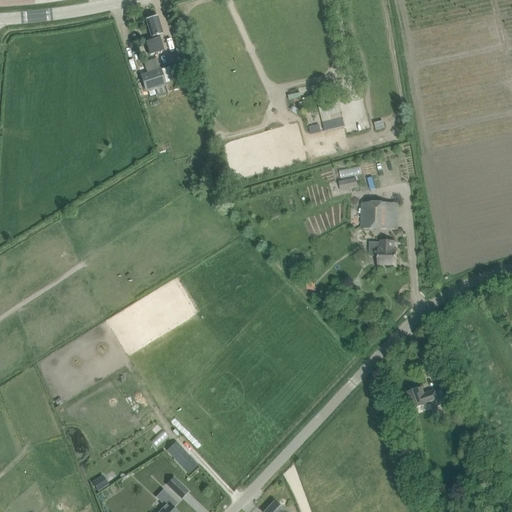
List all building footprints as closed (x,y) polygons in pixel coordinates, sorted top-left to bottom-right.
[(146,20),(149,29),(152,39),(144,41),(149,55),(164,50),(159,35),(162,34),(160,26),(157,16),(146,20)] [(163,70),(142,77),(147,93),(168,86),(163,70)] [(314,101),(304,103),(306,111),(310,110),(316,108),(314,101)] [(336,104),(319,108),(321,118),(323,124),(342,119),(341,113),(338,103),(336,104)] [(361,202),(360,228),(385,229),(385,212),(398,212),(399,203),(361,202)] [(369,256),(378,257),(378,264),(396,265),(396,249),(394,249),(395,241),(380,240),(380,242),(369,242),(369,256)] [(306,287),(315,288),(316,279),(307,278),(306,287)] [(406,393),(410,403),(412,409),(426,404),(439,399),(441,405),(447,403),(442,390),(436,392),(435,390),(423,395),(420,388),(406,393)] [(421,442),(418,435),(411,437),(414,444),(421,442)] [(175,443),(167,451),(178,463),(186,455),(175,443)] [(103,477),(94,483),(99,491),(108,485),(103,477)] [(167,485),(181,499),(188,491),(174,478),(167,485)] [(159,511),(177,511),(173,508),(177,503),(163,491),(157,498),(165,506),(159,511)] [(285,511),(275,502),(265,511),(285,511)]
